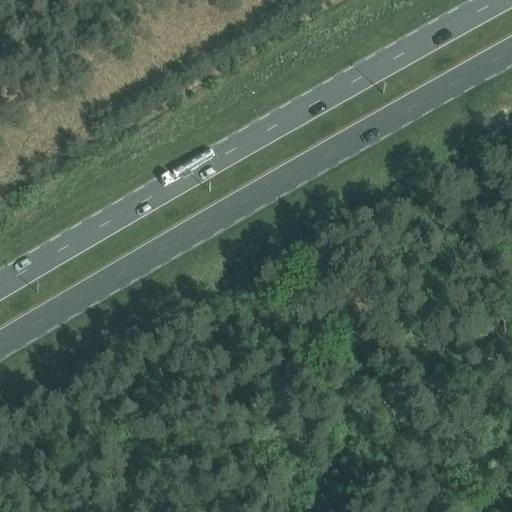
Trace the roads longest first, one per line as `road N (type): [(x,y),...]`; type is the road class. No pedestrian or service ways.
road 1 (primary): [(0,352),(511,59)]
road 2 (primary): [(491,0),(0,281)]
